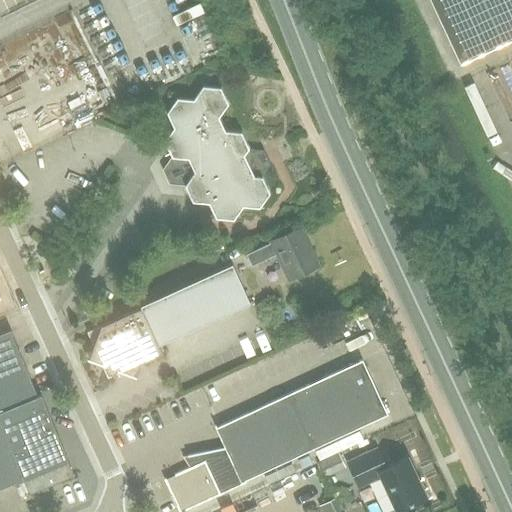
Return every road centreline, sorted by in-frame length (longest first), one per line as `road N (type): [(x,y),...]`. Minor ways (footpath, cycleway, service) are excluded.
road 1 (primary): [(508,511),(284,0)]
road 2 (unclassified): [(111,511),(112,472),(0,230)]
